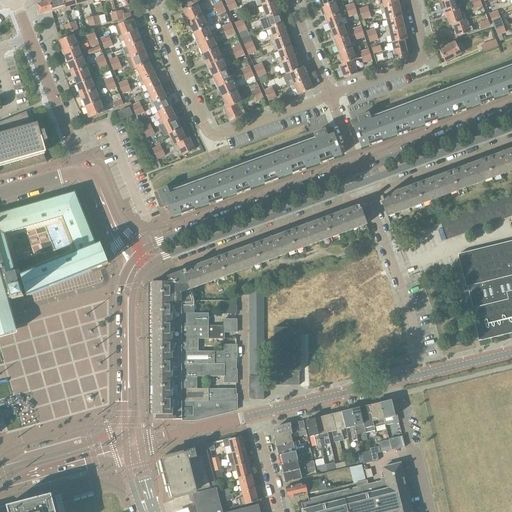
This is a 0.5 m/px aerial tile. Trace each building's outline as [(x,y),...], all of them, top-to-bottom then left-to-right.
[(51,12),(60,9),(61,13),(66,12),(62,0),(47,0),(48,1),(51,10),(51,12)] [(69,7),(76,5),(74,0),(62,0),(66,12),(71,10),(69,7)] [(379,4),(380,9),(400,5),(400,4),(398,4),(397,0),(381,0),(382,3),(379,4)] [(448,0),(442,2),(445,13),(443,13),(444,14),(461,8),(460,4),(456,5),(454,0),(448,0)] [(39,14),(51,10),(48,1),(36,4),(39,14)] [(213,5),(215,10),(223,7),(221,1),(213,5)] [(261,13),(262,18),(280,12),(279,11),(278,12),(274,1),(262,6),(264,12),(261,13)] [(480,1),(472,4),(474,9),(482,6),(480,1)] [(227,6),(229,11),(237,8),(235,3),(227,6)] [(324,19),(325,19),(342,13),(340,8),(337,10),(334,3),(322,8),(326,18),(324,19)] [(187,23),(205,15),(203,10),(200,12),(197,5),(183,11),(188,22),(186,22),(187,23)] [(400,5),(380,9),(381,14),(385,13),(386,20),(401,16),(398,6),(400,5)] [(359,9),(360,14),(369,12),(367,6),(359,9)] [(223,7),(215,10),(217,15),(226,12),(223,7)] [(461,8),(444,14),(444,15),(445,14),(449,25),(452,24),(461,21),(459,14),(463,13),(461,8)] [(489,14),(491,19),(499,16),(497,11),(489,14)] [(267,22),(270,28),(282,24),(278,13),(280,13),(280,12),(262,18),(264,23),(267,22)] [(327,20),(330,30),(343,26),(340,19),(344,18),(342,13),(325,19),(325,20),(327,20)] [(188,23),(193,33),(207,27),(204,21),(207,19),(205,15),(187,23),(187,24),(188,23)] [(98,16),(92,17),(94,26),(105,23),(104,18),(99,19),(98,16)] [(384,27),(385,32),(405,28),(405,27),(403,27),(401,16),(386,20),(388,26),(384,27)] [(501,21),(499,16),(491,19),(493,24),(501,21)] [(117,33),(119,38),(138,30),(137,29),(136,30),(132,19),(118,25),(120,32),(117,33)] [(234,23),(236,28),(244,24),(242,19),(234,23)] [(452,24),(456,36),(469,32),(473,31),(471,26),(468,27),(465,19),(461,21),(452,24)] [(490,25),(487,20),(479,23),(481,28),(490,25)] [(74,21),(69,23),(72,32),(78,29),(74,21)] [(493,24),(495,30),(503,27),(504,27),(502,21),(501,21),(493,24)] [(72,32),(69,23),(64,25),(67,34),(72,32)] [(222,27),(225,32),(233,28),(230,23),(222,27)] [(236,28),(239,33),(247,30),(244,24),(236,28)] [(269,36),(270,41),(288,35),(287,34),(286,34),(282,24),(270,28),(272,35),(269,36)] [(333,41),(333,42),(350,36),(348,31),(345,32),(343,26),(330,30),(334,41),(333,41)] [(196,44),(215,36),(213,32),(210,33),(207,27),(193,33),(197,43),(196,44)] [(495,30),(497,35),(506,32),(503,27),(495,30)] [(233,28),(225,32),(227,37),(235,33),(233,28)] [(405,28),(385,32),(386,37),(390,36),(392,43),(403,40),(406,40),(404,29),(405,28)] [(124,41),(126,47),(141,42),(137,32),(138,31),(138,30),(119,38),(120,42),(124,41)] [(86,37),(88,42),(96,38),(94,33),(86,37)] [(61,52),(62,53),(77,46),(77,47),(81,45),(79,40),(75,42),(73,35),(59,41),(63,51),(61,52)] [(100,38),(102,44),(110,40),(108,35),(100,38)] [(275,44),(278,51),(290,47),(286,36),(288,36),(288,35),(270,41),(272,45),(275,44)] [(198,45),(203,54),(216,48),(214,42),(217,41),(215,36),(196,44),(197,45),(198,45)] [(249,36),(241,39),(244,45),(252,41),(249,36)] [(335,42),(339,53),(351,48),(348,42),(352,40),(350,36),(333,42),(333,43),(335,42)] [(96,38),(88,42),(90,47),(98,44),(96,38)] [(102,44),(104,49),(112,46),(110,40),(102,44)] [(407,57),(403,40),(392,43),(393,48),(391,49),(392,50),(393,49),(395,59),(407,57)] [(497,43),(495,40),(480,45),(483,52),(498,46),(497,43)] [(244,45),(246,50),(254,46),(252,41),(244,45)] [(125,55),(127,59),(146,52),(146,51),(144,52),(141,42),(126,47),(129,53),(125,55)] [(448,46),(439,50),(445,62),(461,54),(455,42),(449,45),(449,43),(447,44),(448,46)] [(232,48),(234,53),(242,49),(240,44),(232,48)] [(371,48),(373,54),(381,51),(380,45),(371,48)] [(82,57),(77,47),(77,46),(62,53),(63,53),(68,63),(82,57)] [(88,55),(100,50),(99,46),(87,51),(88,55)] [(246,50),(248,55),(256,52),(254,46),(246,50)] [(276,59),(278,63),(296,57),(295,57),(294,57),(290,47),(278,51),(280,57),(276,59)] [(206,65),(206,66),(225,57),(223,53),(219,54),(216,48),(203,54),(207,64),(206,65)] [(339,53),(343,64),(352,61),(355,60),(358,58),(357,54),(353,55),(351,48),(339,53)] [(242,49),(234,53),(236,58),(244,55),(242,49)] [(360,52),(361,57),(370,55),(368,49),(360,52)] [(146,52),(127,59),(129,64),(132,63),(135,69),(137,69),(136,68),(149,64),(145,53),(147,53),(146,52)] [(256,52),(248,55),(251,61),(259,58),(256,52)] [(95,58),(97,64),(105,60),(103,55),(95,58)] [(70,74),(89,67),(87,62),(84,64),(82,57),(68,63),(72,73),(70,74)] [(111,65),(119,62),(117,57),(109,60),(111,65)] [(208,66),(212,76),(226,70),(223,64),(227,62),(225,57),(206,66),(206,67),(208,66)] [(296,57),(278,63),(280,68),(283,67),(286,74),(289,73),(298,69),(294,59),(296,58),(296,57)] [(105,60),(97,64),(99,69),(107,65),(105,60)] [(511,60),(490,69),(500,96),(507,94),(511,92),(511,60)] [(344,78),(357,73),(352,61),(343,64),(339,65),(344,78)] [(121,67),(119,62),(111,65),(113,71),(121,67)] [(253,67),(255,72),(264,68),(261,63),(253,67)] [(154,74),(149,64),(136,68),(137,69),(140,76),(137,78),(139,82),(156,74),(155,73),(154,74)] [(241,70),(243,75),(251,71),(249,66),(241,70)] [(91,71),(89,67),(70,74),(71,75),(72,75),(76,85),(90,79),(88,73),(91,71)] [(288,81),(290,85),(309,77),(308,77),(307,77),(303,67),(298,69),(289,73),(291,79),(288,81)] [(255,72),(258,77),(266,73),(264,68),(255,72)] [(490,69),(463,79),(473,107),(480,104),(485,102),(488,101),(493,99),(500,96),(490,69)] [(215,86),(216,87),(234,79),(232,74),(229,76),(226,70),(212,76),(217,86),(215,86)] [(251,71),(243,75),(246,80),(254,76),(251,71)] [(144,85),(147,91),(159,85),(155,75),(156,74),(139,82),(141,86),(144,85)] [(104,80),(106,85),(114,82),(112,77),(104,80)] [(309,77),(290,85),(292,90),(295,88),(298,95),(312,89),(308,79),(309,78),(309,77)] [(79,95),(79,96),(98,89),(96,84),(93,85),(90,79),(76,85),(80,95),(79,95)] [(218,87),(222,97),(236,91),(233,85),(236,83),(234,79),(216,87),(216,88),(218,87)] [(457,81),(435,89),(445,117),(452,114),(457,112),(461,111),(466,109),(473,107),(463,79),(457,81)] [(118,83),(120,89),(128,85),(126,80),(118,83)] [(116,87),(114,82),(106,85),(108,91),(116,87)] [(120,89),(122,94),(131,90),(128,85),(120,89)] [(147,99),(149,104),(166,95),(166,94),(164,95),(159,85),(147,91),(150,97),(147,99)] [(264,90),(266,96),(274,92),(272,87),(264,90)] [(251,91),(253,96),(261,93),(259,88),(251,91)] [(81,96),(85,107),(99,101),(97,95),(100,93),(98,89),(79,96),(80,97),(81,96)] [(435,89),(407,100),(417,127),(424,125),(429,123),(433,121),(438,119),(445,117),(435,89)] [(225,107),(225,108),(227,108),(236,104),(241,102),(244,100),(242,96),(239,97),(236,91),(222,97),(226,107),(225,107)] [(266,96),(268,101),(276,97),(274,92),(266,96)] [(261,93),(253,96),(255,101),(263,98),(261,93)] [(155,106),(158,113),(170,107),(165,97),(166,96),(166,95),(149,104),(152,108),(155,106)] [(123,104),(121,99),(113,102),(115,108),(123,104)] [(357,118),(352,120),(354,127),(353,127),(361,147),(361,148),(369,145),(382,140),(389,137),(396,135),(401,133),(405,132),(410,130),(417,127),(407,100),(379,110),(368,114),(364,116),(364,115),(357,118)] [(99,101),(85,107),(89,116),(88,117),(88,118),(89,117),(90,118),(104,112),(107,111),(105,106),(102,107),(99,101)] [(131,106),(134,111),(141,107),(139,102),(131,106)] [(222,110),(223,111),(224,110),(229,121),(242,116),(245,114),(243,109),(240,111),(236,104),(227,108),(225,108),(224,109),(222,110)] [(134,111),(136,116),(144,112),(141,107),(134,111)] [(170,107),(158,113),(161,119),(158,121),(160,125),(176,117),(176,116),(175,117),(170,107)] [(129,108),(118,112),(120,117),(120,119),(131,115),(129,108)] [(0,175),(46,162),(43,153),(46,152),(43,141),(47,140),(48,140),(45,130),(44,130),(40,131),(38,123),(31,124),(29,118),(26,112),(0,122),(0,175)] [(165,128),(168,134),(180,128),(175,118),(177,118),(176,117),(160,125),(162,130),(165,128)] [(144,132),(152,128),(149,123),(142,127),(144,132)] [(154,134),(152,128),(144,132),(146,137),(154,134)] [(174,145),(176,144),(185,139),(180,128),(168,134),(171,140),(168,142),(170,147),(174,145)] [(314,134),(303,138),(313,165),(320,163),(333,158),(341,155),(333,134),(332,135),(330,128),(324,130),(318,132),(314,134)] [(176,144),(180,151),(176,152),(179,157),(182,155),(194,149),(188,137),(185,139),(176,144)] [(303,138),(275,148),(285,176),(292,173),(297,171),(301,170),(313,165),(303,138)] [(154,154),(162,150),(160,145),(152,149),(154,154)] [(272,149),(247,158),(258,186),(264,184),(269,182),(273,180),(278,178),(285,176),(275,148),(272,149)] [(511,149),(484,159),(491,178),(511,170),(511,149)] [(165,155),(162,150),(154,154),(157,159),(165,155)] [(247,158),(219,169),(229,196),(236,194),(241,192),(245,191),(250,189),(256,186),(258,186),(247,158)] [(491,178),(484,159),(450,172),(457,191),(491,178)] [(196,177),(191,179),(202,207),(208,204),(214,202),(217,201),(222,199),(229,196),(219,169),(196,177)] [(450,172),(415,185),(422,204),(457,191),(450,172)] [(158,192),(155,193),(159,206),(168,202),(173,217),(181,214),(194,209),(202,207),(191,179),(166,188),(162,190),(160,190),(157,191),(158,192)] [(422,204),(415,185),(380,198),(386,217),(387,217),(422,204)] [(100,243),(96,245),(95,243),(75,192),(0,213),(0,336),(17,331),(14,320),(11,312),(8,300),(11,299),(11,300),(18,298),(23,297),(23,295),(26,295),(26,296),(108,263),(100,243)] [(511,195),(440,222),(447,239),(511,215),(511,195)] [(359,206),(323,219),(330,238),(366,224),(359,206)] [(323,219),(288,232),(295,251),(330,238),(323,219)] [(253,245),(260,264),(295,251),(288,232),(253,245)] [(459,254),(458,254),(465,287),(467,286),(472,308),(471,308),(478,341),(480,340),(511,332),(511,240),(459,254)] [(253,245),(218,258),(225,277),(260,264),(253,245)] [(218,258),(183,270),(190,289),(225,277),(218,258)] [(167,282),(152,282),(152,313),(194,313),(194,301),(195,301),(192,295),(190,295),(188,290),(190,289),(183,270),(181,271),(167,277),(167,282)] [(78,278),(62,282),(64,292),(81,287),(78,278)] [(249,299),(263,299),(263,288),(249,293),(249,299)] [(236,307),(236,298),(229,301),(224,301),(224,314),(236,314),(236,307)] [(194,313),(152,313),(152,326),(208,326),(208,313),(194,313)] [(208,326),(152,326),(152,339),(198,339),(208,339),(224,339),(224,332),(236,332),(236,326),(224,326),(208,326)] [(267,385),(268,385),(298,385),(299,385),(299,371),(300,371),(300,370),(300,343),(300,329),(300,328),(274,328),(274,329),(274,343),(274,347),(268,347),(267,347),(267,385)] [(198,339),(152,339),(152,351),(198,351),(198,339)] [(198,351),(152,351),(152,364),(236,364),(236,358),(236,351),(224,351),(198,351)] [(236,364),(152,364),(152,377),(197,376),(224,376),(237,376),(237,370),(236,370),(236,364)] [(263,371),(249,371),(249,377),(249,398),(251,400),(264,400),(264,377),(263,377),(263,371)] [(197,376),(152,377),(153,389),(197,389),(197,376)] [(197,389),(153,389),(153,402),(181,401),(193,401),(207,401),(237,402),(237,394),(236,394),(236,389),(197,389)] [(398,421),(397,415),(395,416),(391,400),(386,401),(385,401),(381,401),(381,403),(380,403),(383,419),(390,417),(391,423),(398,421)] [(181,401),(153,402),(153,414),(155,414),(155,419),(153,419),(153,420),(172,419),(172,420),(182,420),(182,416),(181,401)] [(193,416),(182,416),(182,420),(196,420),(237,410),(236,407),(237,406),(237,402),(207,401),(193,401),(193,416)] [(368,406),(369,406),(374,427),(385,425),(383,419),(380,403),(379,403),(379,402),(373,403),(374,404),(368,406)] [(374,430),(374,427),(369,406),(368,406),(367,405),(361,406),(362,407),(359,408),(365,432),(374,430)] [(353,410),(350,410),(356,435),(365,432),(359,408),(357,407),(354,408),(353,410)] [(356,435),(350,410),(347,411),(347,410),(342,411),(342,412),(341,412),(345,428),(349,427),(352,440),(357,439),(356,435)] [(335,414),(332,415),(339,441),(343,440),(341,429),(345,428),(341,412),(341,413),(339,412),(336,412),(335,414)] [(339,441),(332,415),(330,415),(328,414),(325,415),(324,417),(323,417),(327,433),(331,432),(334,443),(339,441)] [(329,438),(327,433),(323,417),(321,416),(318,417),(317,418),(314,419),(321,446),(325,445),(324,439),(329,438)] [(321,448),(321,446),(314,419),(311,420),(310,419),(307,420),(306,421),(305,421),(309,437),(314,436),(317,449),(321,448)] [(274,430),(276,437),(300,431),(299,427),(290,429),(289,424),(276,427),(274,430)] [(276,445),(277,446),(292,442),(291,438),(306,435),(305,430),(300,431),(276,437),(274,437),(275,440),(274,441),(275,445),(276,445)] [(402,436),(388,439),(388,440),(391,450),(396,449),(405,447),(402,436)] [(232,454),(244,450),(240,437),(222,442),(223,442),(224,448),(230,446),(232,453),(232,454)] [(279,455),(300,450),(310,448),(309,443),(293,447),(292,442),(277,446),(277,447),(276,449),(277,452),(278,453),(279,455)] [(379,448),(369,450),(369,451),(372,462),(378,460),(376,453),(380,452),(379,448)] [(235,467),(247,463),(244,450),(232,454),(232,453),(227,454),(229,463),(230,463),(231,467),(235,466),(235,467)] [(281,464),(297,460),(296,456),(301,455),(300,450),(279,455),(279,458),(278,459),(279,463),(281,463),(281,464)] [(364,464),(372,462),(369,451),(361,453),(362,458),(363,462),(364,464)] [(187,487),(189,494),(188,494),(190,501),(194,504),(196,503),(197,511),(259,511),(258,504),(229,511),(222,511),(216,486),(209,487),(201,455),(187,458),(187,459),(185,452),(162,458),(170,491),(187,487)] [(209,487),(216,486),(208,453),(206,454),(201,455),(209,487)] [(215,472),(221,470),(219,462),(217,457),(211,458),(213,464),(215,472)] [(282,470),(283,473),(314,466),(313,461),(298,465),(297,460),(281,464),(281,465),(280,465),(281,471),(282,470)] [(238,479),(250,476),(247,463),(235,467),(238,479)] [(366,480),(356,483),(357,487),(308,499),(308,501),(300,503),(302,509),(301,509),(301,511),(411,511),(404,480),(400,463),(382,467),(385,477),(380,478),(381,481),(367,484),(366,480)] [(300,474),(306,473),(315,470),(314,466),(283,473),(284,476),(283,477),(284,480),(285,481),(285,482),(301,479),(300,474)] [(241,491),(254,488),(250,476),(238,479),(241,491)] [(287,498),(306,493),(325,489),(324,484),(306,488),(304,483),(285,487),(287,498)] [(241,506),(257,502),(254,488),(241,491),(243,497),(238,498),(241,506)] [(236,493),(230,494),(221,497),(223,502),(233,499),(232,497),(236,496),(236,493)] [(57,511),(53,494),(36,498),(0,507),(0,511),(57,511)]
